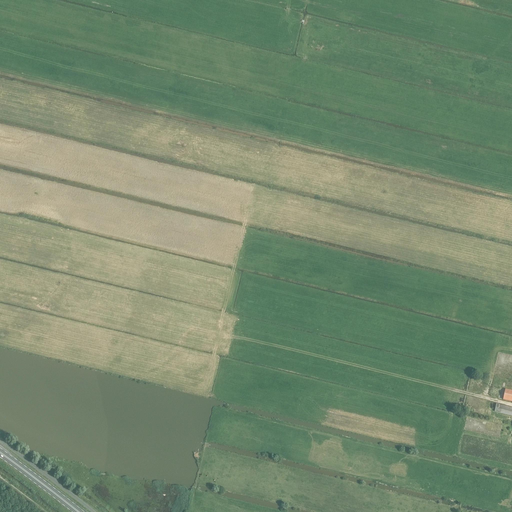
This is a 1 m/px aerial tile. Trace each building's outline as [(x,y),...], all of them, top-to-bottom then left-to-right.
[(501,377),(511,379),(511,371),(503,370),(501,377)] [(505,388),(493,386),(491,395),(503,398),(505,390),(505,388)] [(511,391),(505,390),(503,398),(503,399),(511,401),(511,391)] [(484,412),(493,414),(495,403),(486,401),(484,412)] [(511,408),(496,404),(494,412),(496,412),(505,414),(511,415),(511,408)] [(494,423),(503,425),(505,414),(496,412),(494,423)]
